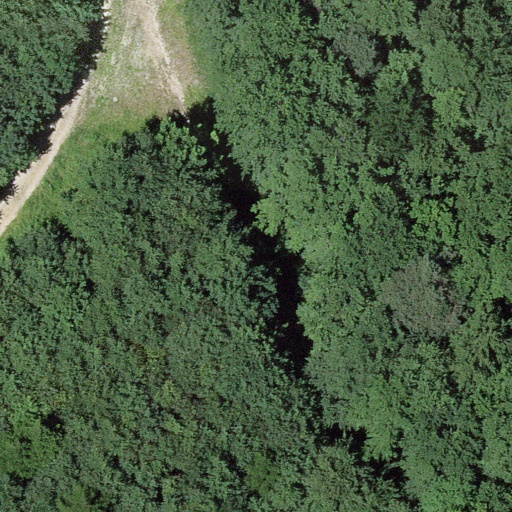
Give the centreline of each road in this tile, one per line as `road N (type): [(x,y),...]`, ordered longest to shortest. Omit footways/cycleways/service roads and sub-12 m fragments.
road 1 (track): [(122,25),(214,178),(328,435),(314,511)]
road 2 (track): [(123,0),(122,25),(0,206)]
